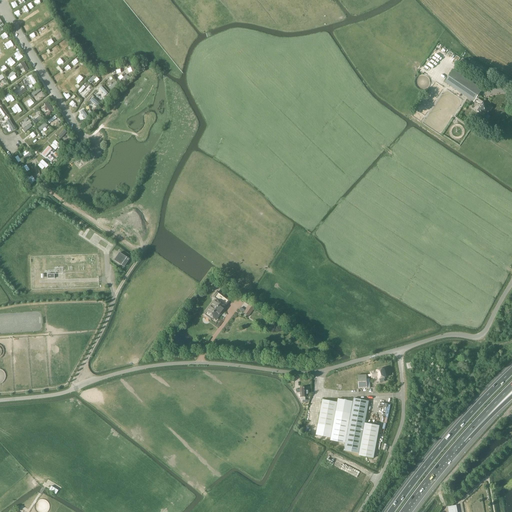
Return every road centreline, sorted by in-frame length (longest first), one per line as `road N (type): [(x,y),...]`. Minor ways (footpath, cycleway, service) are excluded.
road 1 (unclassified): [(0,400),(168,363),(305,372),(398,349)]
road 2 (motorway): [(511,370),(391,511)]
road 3 (unclassified): [(398,349),(444,334),(480,334),(511,283)]
road 4 (unclassified): [(398,349),(401,426),(379,479)]
road 5 (track): [(511,407),(439,487),(444,506)]
